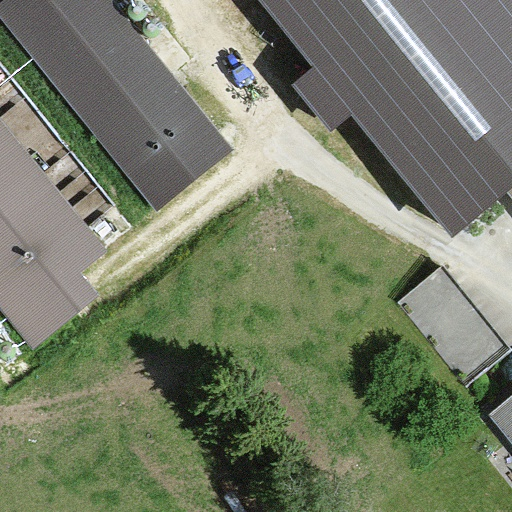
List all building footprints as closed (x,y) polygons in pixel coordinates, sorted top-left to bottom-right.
[(232,153),(106,0),(6,0),(0,5),(0,20),(158,214),(232,153)] [(511,0),(259,0),(451,235),(506,191),(511,198),(511,0)] [(107,254),(0,126),(0,305),(40,353),(99,303),(79,278),(107,254)] [(506,346),(443,272),(403,306),(466,380),(506,346)] [(511,403),(487,424),(511,454),(511,403)]
